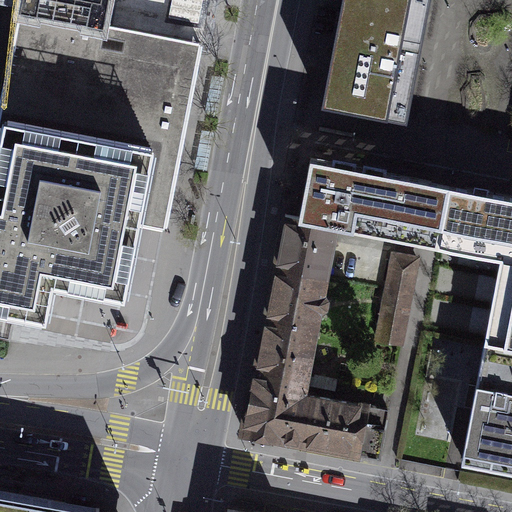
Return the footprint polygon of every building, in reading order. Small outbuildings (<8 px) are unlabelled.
[(118,0),(22,0),(20,12),(112,30),(118,0)] [(342,0),(324,104),(403,118),(424,1),(424,0),(342,0)] [(199,47),(112,30),(20,12),(0,116),(0,300),(46,310),(51,280),(123,294),(137,221),(164,226),(199,47)] [(479,382),(511,388),(511,203),(309,165),(297,225),(501,264),(479,382)] [(249,383),(304,394),(337,235),(282,223),(275,260),(265,307),(261,329),(256,352),(249,383)] [(422,257),(391,251),(374,343),(404,349),(422,257)] [(511,388),(479,382),(463,462),(511,471),(511,388)] [(304,394),(249,383),(240,429),(378,458),(388,411),(304,394)] [(0,511),(118,511),(119,511),(46,497),(0,488),(0,511)]
